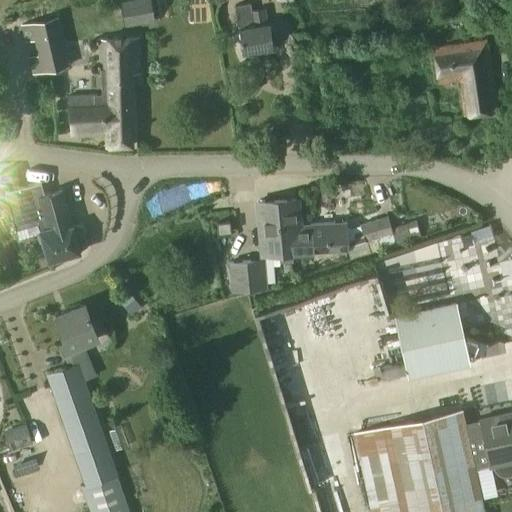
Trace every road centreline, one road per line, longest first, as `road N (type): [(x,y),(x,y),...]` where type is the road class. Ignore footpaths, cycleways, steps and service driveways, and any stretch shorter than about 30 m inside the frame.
road 1 (unclassified): [(486,184),(352,162),(128,168)]
road 2 (residential): [(0,302),(104,258),(121,238),(128,168)]
road 3 (unclassified): [(128,168),(0,154)]
